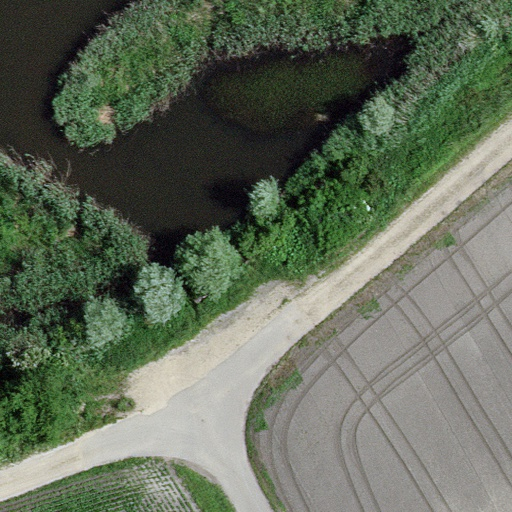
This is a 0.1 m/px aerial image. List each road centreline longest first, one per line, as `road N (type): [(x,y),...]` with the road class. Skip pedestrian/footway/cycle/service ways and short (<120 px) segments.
road 1 (track): [(201,389),(511,131)]
road 2 (track): [(0,453),(201,389)]
road 3 (track): [(268,511),(201,389)]
